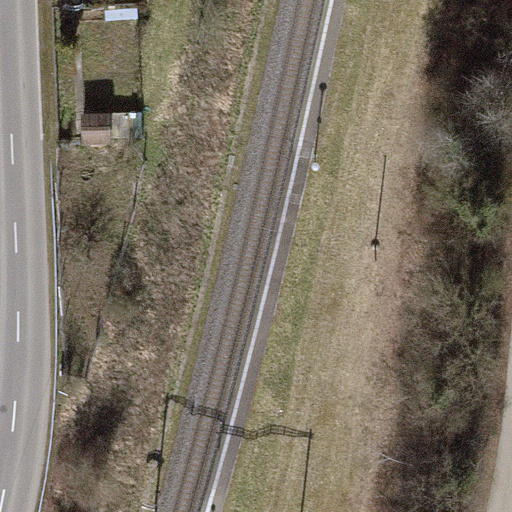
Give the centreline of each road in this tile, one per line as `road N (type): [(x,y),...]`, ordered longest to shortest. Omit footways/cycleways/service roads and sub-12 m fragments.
road 1 (secondary): [(7,0),(19,328),(0,511)]
road 2 (track): [(303,433),(395,0)]
